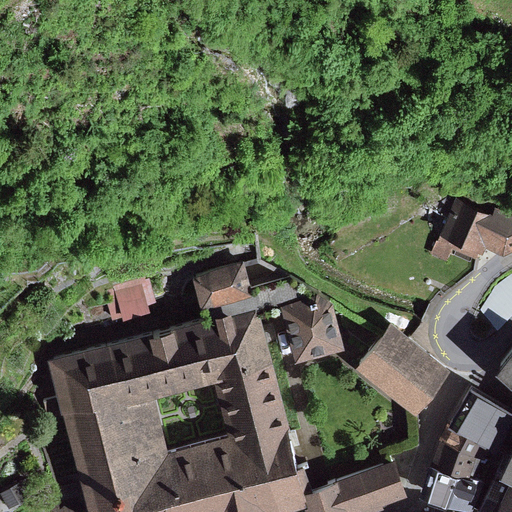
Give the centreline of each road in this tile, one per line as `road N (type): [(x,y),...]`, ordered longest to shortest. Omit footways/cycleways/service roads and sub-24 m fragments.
road 1 (residential): [(466,356),(412,488),(379,511)]
road 2 (residential): [(466,356),(451,331),(453,312),(511,258)]
